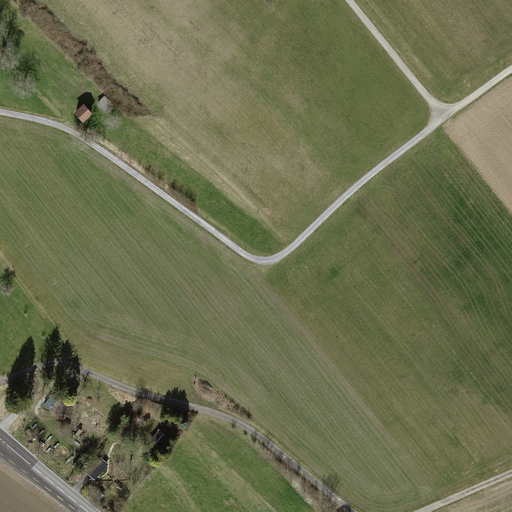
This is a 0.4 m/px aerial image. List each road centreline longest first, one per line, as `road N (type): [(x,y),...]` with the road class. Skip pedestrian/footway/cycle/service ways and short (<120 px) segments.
road 1 (track): [(444,116),(289,252),(256,262),(75,134),(0,113)]
road 2 (track): [(352,511),(227,416),(66,363),(0,381)]
road 3 (track): [(444,116),(348,0)]
